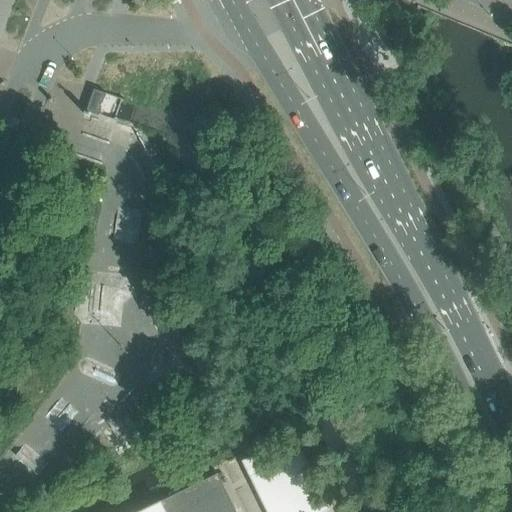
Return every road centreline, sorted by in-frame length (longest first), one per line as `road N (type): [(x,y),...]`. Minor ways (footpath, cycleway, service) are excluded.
road 1 (secondary): [(238,16),(413,307),(510,511)]
road 2 (secondary): [(511,420),(299,0)]
road 3 (unclassified): [(59,40),(97,27),(172,31),(238,16)]
road 4 (unclassified): [(0,197),(59,40)]
